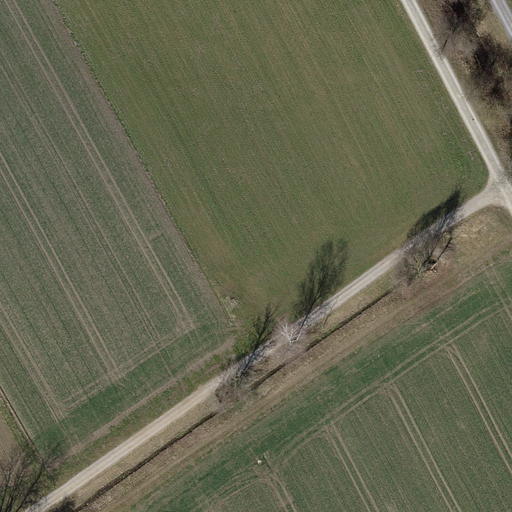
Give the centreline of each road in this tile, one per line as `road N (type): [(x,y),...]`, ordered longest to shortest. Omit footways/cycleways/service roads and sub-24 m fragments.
road 1 (track): [(34,511),(504,184)]
road 2 (track): [(511,237),(119,511)]
road 3 (track): [(504,184),(407,0)]
